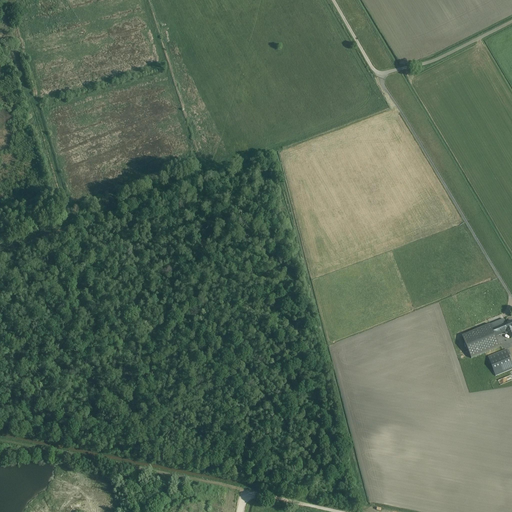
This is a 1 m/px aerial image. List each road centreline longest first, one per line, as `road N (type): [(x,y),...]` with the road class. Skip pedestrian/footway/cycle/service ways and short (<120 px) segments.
road 1 (track): [(511,298),(379,74)]
road 2 (track): [(379,74),(431,63),(511,23)]
